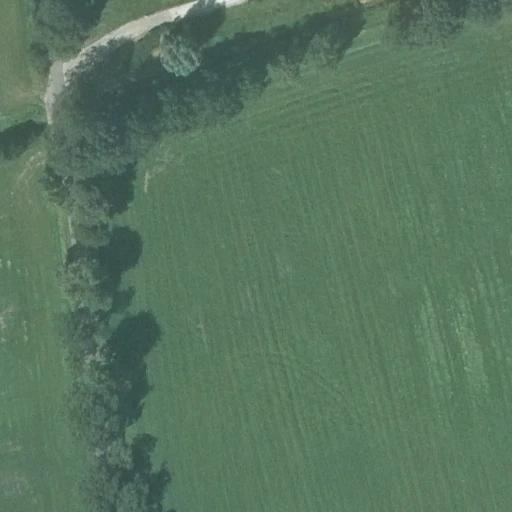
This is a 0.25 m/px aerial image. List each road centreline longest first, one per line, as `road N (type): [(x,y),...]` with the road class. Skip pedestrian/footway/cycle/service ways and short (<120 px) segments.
road 1 (unclassified): [(112,511),(47,0)]
road 2 (unknown): [(56,73),(129,32),(238,0)]
